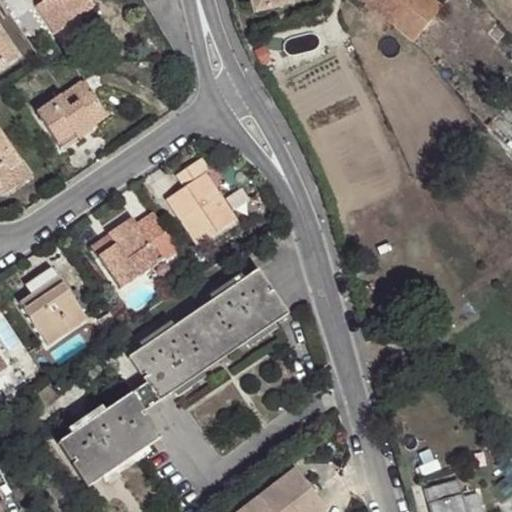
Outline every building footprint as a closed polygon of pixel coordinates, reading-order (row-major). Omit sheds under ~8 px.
[(30,0),(53,34),(73,20),(69,15),(88,2),(90,0),(30,0)] [(251,0),(254,11),(282,4),(280,0),(251,0)] [(442,7),(433,0),(360,0),(413,43),(442,7)] [(69,15),(73,20),(92,7),(88,2),(69,15)] [(0,68),(15,58),(0,35),(0,68)] [(36,114),(57,145),(73,135),(92,122),(94,126),(107,116),(91,94),(90,95),(81,83),(36,114)] [(73,135),(76,139),(95,127),(94,126),(92,122),(73,135)] [(0,184),(3,190),(7,195),(31,178),(0,131),(0,184)] [(166,200),(198,245),(234,220),(203,175),(209,170),(201,159),(176,176),(184,187),(166,200)] [(91,248),(120,290),(178,250),(153,215),(136,226),(132,220),(91,248)] [(128,358),(141,376),(144,374),(146,377),(143,379),(146,384),(159,401),(288,314),(257,271),(128,358)] [(19,304),(48,347),(86,320),(58,278),(19,304)] [(146,384),(131,395),(143,412),(159,401),(146,384)] [(57,444),(71,463),(74,461),(76,464),(72,466),(87,488),(160,439),(143,412),(131,395),(57,444)] [(295,470),(240,511),(321,511),(325,509),(295,470)] [(478,476),(457,482),(465,511),(479,511),(476,502),(485,499),(478,476)] [(425,491),(431,511),(465,511),(457,482),(425,491)]
